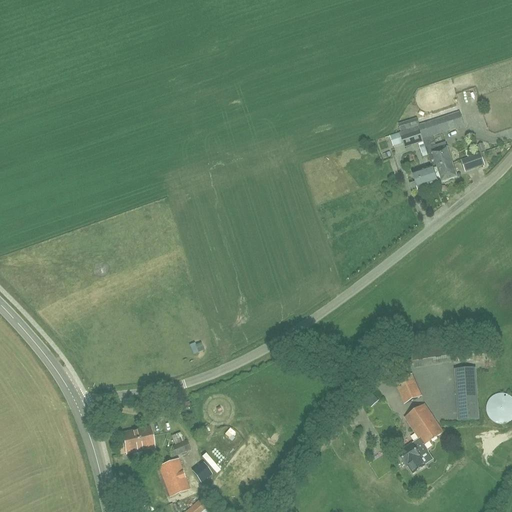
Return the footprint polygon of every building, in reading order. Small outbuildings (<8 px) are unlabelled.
[(435,143),(432,135),(463,125),(459,113),(419,126),(420,130),(419,131),(422,139),(423,139),(424,138),(429,155),(428,155),(432,167),(434,172),(452,165),(447,149),(434,153),(431,145),(435,143)] [(424,141),(423,139),(422,139),(419,131),(420,130),(419,126),(417,127),(416,126),(419,125),(417,119),(398,125),(400,132),(400,133),(405,147),(424,141)] [(455,143),(448,145),(452,156),(458,154),(455,143)] [(480,154),(461,161),(465,172),(484,165),(480,154)] [(434,172),(438,184),(457,178),(452,165),(434,172)] [(418,191),(438,184),(434,172),(432,167),(412,174),(415,183),(410,184),(413,192),(418,191)] [(482,361),(484,391),(494,390),(492,361),(482,361)] [(483,394),(481,365),(450,367),(451,396),(483,394)] [(395,382),(405,404),(421,397),(411,375),(395,382)] [(473,440),(491,427),(475,405),(471,408),(461,393),(432,413),(459,451),(473,441),(473,440)] [(511,397),(510,396),(509,395),(506,394),(504,394),(499,394),(497,394),(495,395),(493,396),(490,398),(489,400),(488,402),(487,404),(486,407),(486,410),(486,412),(487,414),(487,416),(489,418),(491,421),(492,422),(496,424),(499,424),(501,425),(503,424),(506,424),(508,423),(509,423),(511,421),(511,420),(511,397)] [(345,411),(353,427),(365,420),(357,405),(345,411)] [(420,449),(423,447),(422,447),(424,445),(443,433),(424,405),(405,418),(420,440),(415,443),(420,449)] [(121,434),(126,455),(154,448),(150,428),(121,434)] [(166,449),(170,459),(191,450),(186,440),(184,441),(180,432),(171,437),(175,445),(166,449)] [(428,452),(424,445),(422,447),(423,447),(420,449),(415,443),(403,452),(404,453),(400,456),(407,466),(413,475),(426,466),(420,458),(428,452)] [(176,462),(158,469),(169,498),(188,491),(176,462)] [(191,472),(201,484),(213,475),(203,463),(191,472)] [(212,511),(201,500),(187,511),(212,511)]
